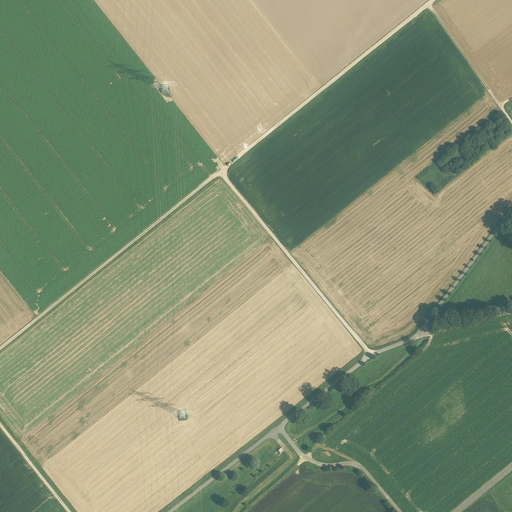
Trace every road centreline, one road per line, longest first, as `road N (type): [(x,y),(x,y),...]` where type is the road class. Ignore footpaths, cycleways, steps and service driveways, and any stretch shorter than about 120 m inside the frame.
road 1 (track): [(432,0),(0,348)]
road 2 (track): [(169,511),(370,355),(511,311)]
road 3 (track): [(219,171),(370,355)]
road 4 (track): [(511,209),(419,336)]
road 5 (track): [(398,511),(361,466),(312,462),(279,427)]
road 6 (track): [(427,3),(511,123)]
